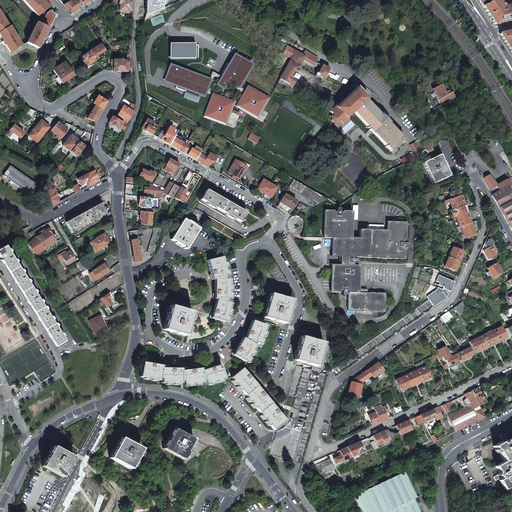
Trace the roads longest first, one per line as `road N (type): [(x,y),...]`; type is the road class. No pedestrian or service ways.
road 1 (residential): [(472,168),(484,232),(451,300),(336,383),(309,458)]
road 2 (residential): [(119,177),(141,143),(152,141),(279,215),(265,244)]
road 3 (residential): [(511,365),(309,458)]
road 4 (residential): [(25,90),(52,109),(115,78),(121,89),(99,130),(98,152),(119,177)]
road 5 (residential): [(151,338),(187,354),(224,342),(245,302),(241,259),(265,244)]
road 6 (residential): [(0,268),(60,375),(10,406)]
road 7 (tertiary): [(252,458),(224,421),(188,398),(146,391),(115,397)]
road 8 (residential): [(119,177),(135,339)]
road 9 (residential): [(265,244),(300,295),(278,376)]
road 10 (residential): [(0,199),(39,220),(119,177)]
road 11 (tertiary): [(511,417),(448,452),(440,511)]
road 12 (residential): [(51,511),(115,397)]
